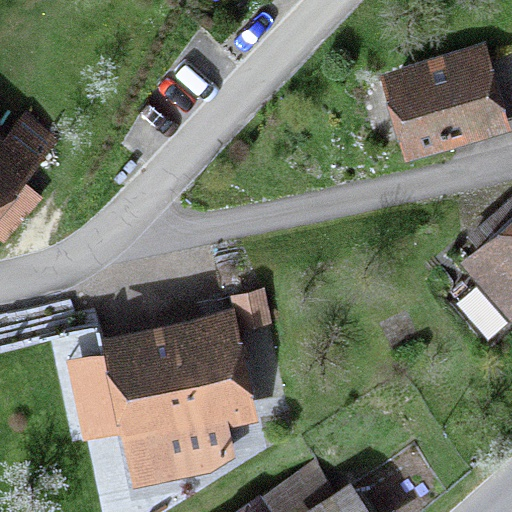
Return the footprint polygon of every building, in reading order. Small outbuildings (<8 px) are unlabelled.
[(507,114),(511,112),(511,50),(490,56),(507,114)] [(394,77),(413,141),(497,117),(479,52),(394,77)] [(0,186),(21,162),(29,169),(54,140),(24,115),(0,142),(0,186)] [(511,217),(467,259),(482,276),(459,297),(491,335),(511,316),(511,217)] [(223,320),(119,342),(128,386),(143,383),(151,423),(160,422),(170,471),(207,463),(229,449),(221,409),(241,405),(223,320)] [(364,511),(352,493),(330,490),(313,463),(237,511),(364,511)]
